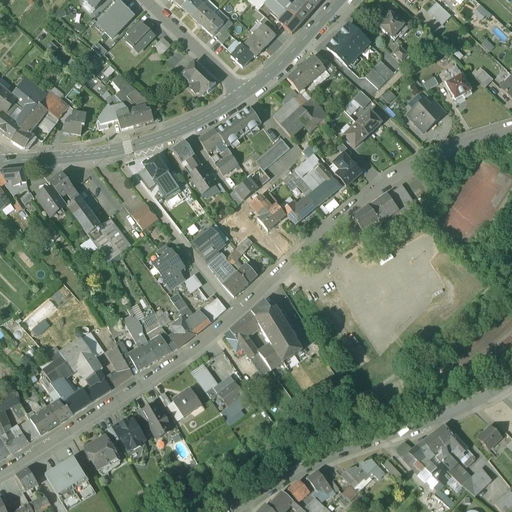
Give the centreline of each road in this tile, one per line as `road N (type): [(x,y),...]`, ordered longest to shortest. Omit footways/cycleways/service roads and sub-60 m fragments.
road 1 (residential): [(511,126),(405,167),(235,313)]
road 2 (residential): [(511,379),(322,462),(243,511)]
road 3 (residential): [(235,313),(160,372),(0,471)]
road 4 (residential): [(119,148),(124,166),(235,313)]
road 5 (tertiary): [(246,92),(188,125),(119,148)]
road 6 (residential): [(246,92),(146,0)]
road 7 (tertiary): [(338,0),(246,92)]
